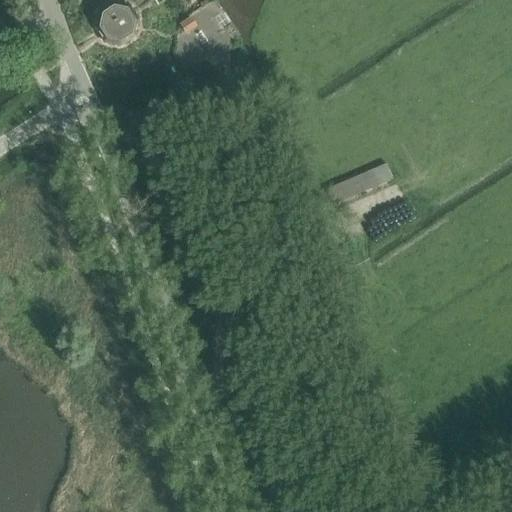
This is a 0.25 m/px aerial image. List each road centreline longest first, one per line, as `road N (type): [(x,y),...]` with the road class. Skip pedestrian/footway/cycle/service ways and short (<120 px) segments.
road 1 (unclassified): [(250,511),(88,93)]
road 2 (track): [(212,427),(224,309),(259,216),(260,180),(229,86)]
road 3 (track): [(252,251),(385,190)]
